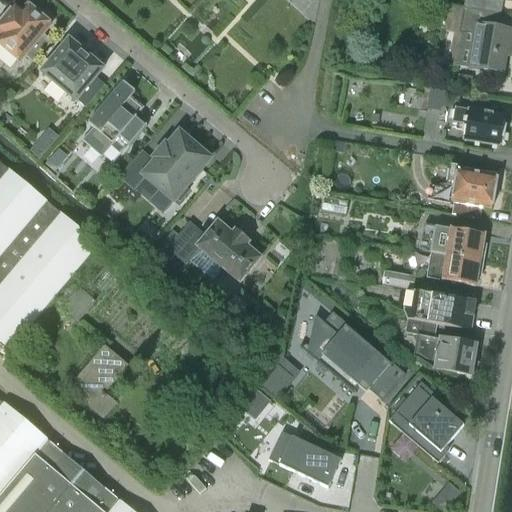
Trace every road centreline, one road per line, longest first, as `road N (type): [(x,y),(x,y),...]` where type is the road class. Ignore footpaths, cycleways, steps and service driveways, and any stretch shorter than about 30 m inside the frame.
road 1 (residential): [(64,0),(270,170),(267,197)]
road 2 (tertiary): [(482,511),(511,336)]
